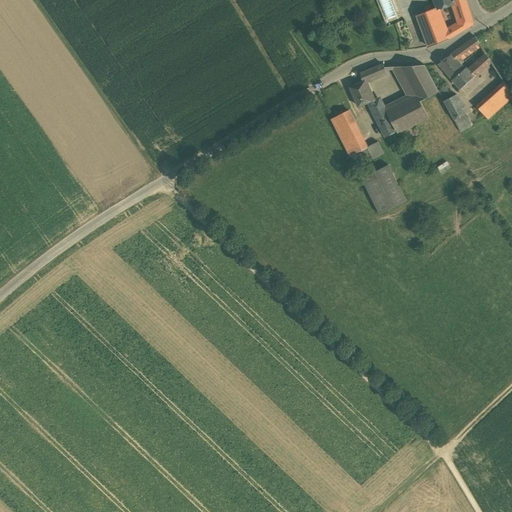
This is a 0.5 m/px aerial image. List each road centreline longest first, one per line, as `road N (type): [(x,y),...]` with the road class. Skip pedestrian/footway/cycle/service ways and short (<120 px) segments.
road 1 (residential): [(480,25),(426,56),(349,65),(75,237),(0,294)]
road 2 (track): [(477,511),(442,451),(161,181)]
road 3 (track): [(35,0),(161,181)]
road 4 (track): [(376,511),(511,387)]
